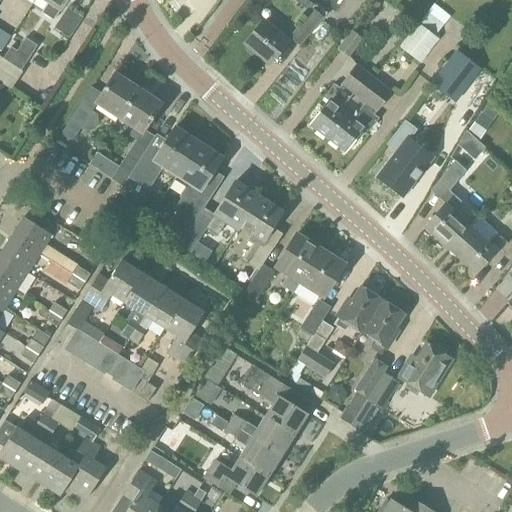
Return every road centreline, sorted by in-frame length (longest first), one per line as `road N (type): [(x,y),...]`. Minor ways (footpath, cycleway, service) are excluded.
road 1 (tertiary): [(511,374),(376,236),(185,69),(132,0)]
road 2 (residential): [(310,511),(356,469),(511,413)]
